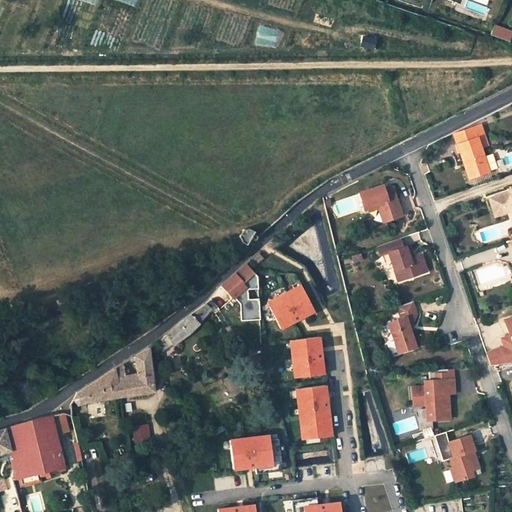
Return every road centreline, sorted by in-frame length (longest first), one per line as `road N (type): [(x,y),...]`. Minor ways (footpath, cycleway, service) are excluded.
road 1 (track): [(0,69),(511,63)]
road 2 (residential): [(0,424),(32,413),(154,337),(308,201),(407,148)]
road 3 (residential): [(511,449),(407,148)]
road 4 (unclassified): [(349,481),(194,498)]
road 5 (unclassified): [(349,481),(334,356)]
